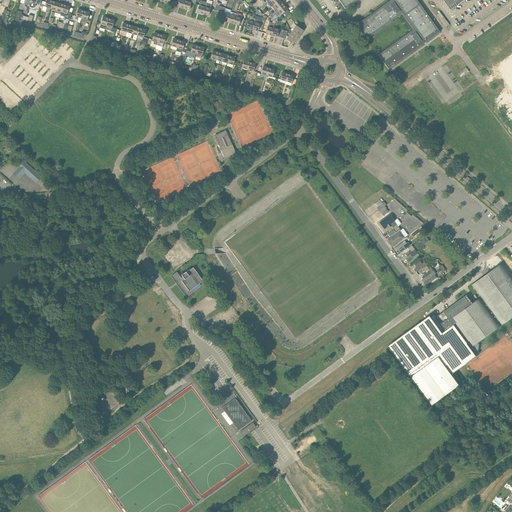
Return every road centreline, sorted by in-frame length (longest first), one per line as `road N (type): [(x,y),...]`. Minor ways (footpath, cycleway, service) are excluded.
road 1 (unclassified): [(423,302),(284,402),(236,342),(190,314),(143,260),(145,245),(161,231)]
road 2 (track): [(194,339),(183,364),(118,407),(0,507)]
road 3 (unclassified): [(309,112),(86,40)]
road 4 (tertiary): [(319,66),(101,0)]
road 5 (tertiary): [(511,216),(339,75)]
road 6 (unclassified): [(423,302),(298,132)]
road 7 (unclassified): [(113,175),(121,155),(151,133),(153,119),(137,81),(69,61)]
road 8 (unclassified): [(161,231),(298,132)]
